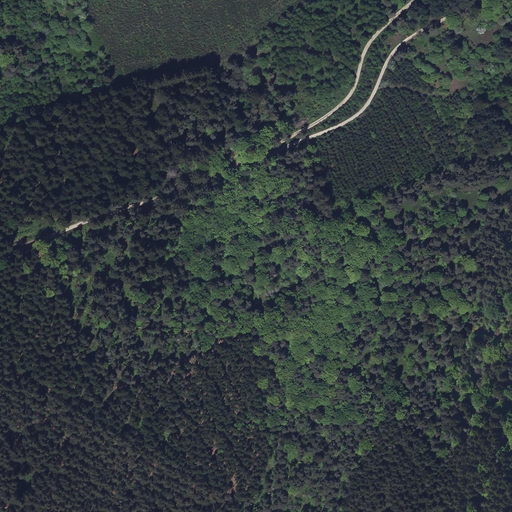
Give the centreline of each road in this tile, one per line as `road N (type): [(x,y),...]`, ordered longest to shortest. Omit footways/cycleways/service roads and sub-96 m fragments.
road 1 (track): [(408,0),(367,42),(353,90),(338,107),(271,150),(152,204),(120,206),(0,254)]
road 2 (track): [(271,150),(354,119),(387,63),(420,34),(496,0)]
road 3 (track): [(511,136),(500,120),(447,97),(376,89)]
